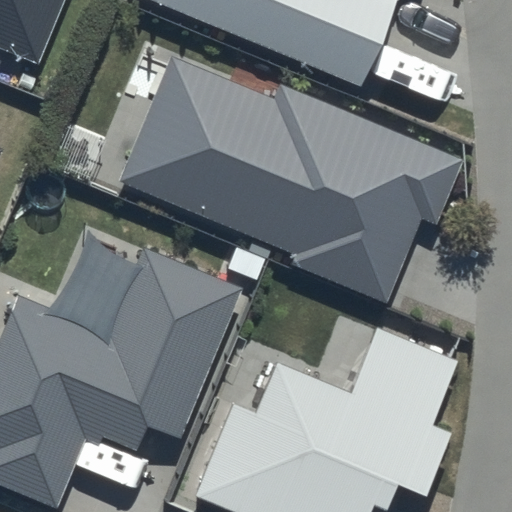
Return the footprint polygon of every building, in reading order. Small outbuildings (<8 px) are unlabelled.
[(0,0),(0,47),(36,61),(60,0),(0,0)] [(149,0),(363,85),(397,0),(149,0)] [(464,160),(278,85),(272,100),(174,60),(125,180),(298,250),(291,265),(389,305),(423,221),(437,227),(464,160)] [(241,288),(141,248),(107,331),(18,295),(0,339),(0,484),(57,508),(87,433),(136,453),(148,422),(181,436),(241,288)] [(460,358),(376,326),(351,389),(274,360),(255,408),(231,399),(192,497),(230,511),(369,511),(374,502),(389,508),(399,482),(426,493),(449,435),(432,428),(460,358)]
